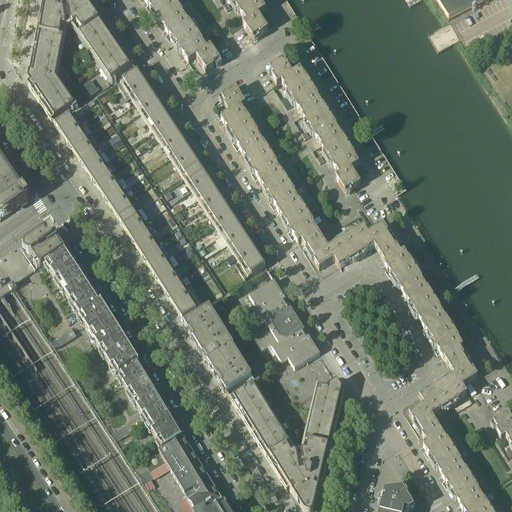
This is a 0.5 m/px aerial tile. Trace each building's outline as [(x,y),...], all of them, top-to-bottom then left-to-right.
[(30,87),(27,89),(52,124),(52,123),(70,111),(74,109),(58,86),(60,84),(69,78),(62,68),(60,68),(58,67),(63,41),(66,27),(63,12),(62,10),(67,9),(68,11),(71,26),(79,38),(86,48),(94,59),(102,70),(110,83),(114,81),(132,68),(133,68),(124,56),(116,44),(108,33),(101,23),(85,0),(84,0),(83,1),(81,0),(46,0),(45,9),(42,8),(36,36),(28,83),(30,87)] [(175,6),(170,0),(143,0),(156,19),(175,6)] [(258,18),(265,13),(256,0),(246,0),(235,8),(246,25),(242,27),(253,43),(268,33),(258,18)] [(511,0),(433,0),(448,23),(490,0),(511,0)] [(175,6),(156,19),(177,48),(195,36),(175,6)] [(195,36),(177,48),(189,65),(196,60),(206,75),(221,65),(210,49),(206,51),(195,36)] [(292,77),(283,63),(267,72),(276,88),(281,85),(292,102),(311,90),(299,72),(292,77)] [(213,192),(202,175),(202,174),(201,174),(199,170),(199,169),(198,169),(187,152),(187,151),(186,151),(175,134),(176,133),(175,133),(163,116),(164,115),(163,115),(151,98),(152,97),(151,97),(145,88),(145,87),(142,82),(141,82),(140,80),(140,79),(139,79),(136,75),(137,75),(137,74),(116,87),(126,102),(129,99),(233,257),(238,266),(235,268),(244,283),(265,269),(264,268),(264,269),(261,265),(262,264),(261,264),(260,264),(259,262),(260,261),(256,256),(255,256),(249,247),(250,246),(249,246),(237,229),(238,228),(237,228),(226,211),(226,210),(225,210),(214,193),(214,192),(213,192)] [(90,82),(81,88),(88,99),(97,93),(90,82)] [(311,90),(292,102),(310,132),(329,120),(311,90)] [(221,121),(232,140),(251,128),(240,110),(245,107),(235,92),(220,102),(221,101),(226,109),(224,110),(228,116),(221,121)] [(81,111),(75,115),(79,120),(84,117),(81,111)] [(55,127),(54,128),(55,128),(58,132),(57,132),(58,133),(60,135),(59,136),(63,141),(64,141),(68,147),(70,150),(69,150),(70,151),(82,168),(81,168),(82,169),(94,186),(93,186),(94,187),(106,204),(105,204),(106,204),(106,205),(106,204),(118,222),(117,222),(118,223),(118,222),(121,226),(120,227),(121,228),(121,227),(133,245),(132,245),(133,246),(133,245),(144,263),(144,264),(145,264),(156,281),(155,281),(155,282),(156,282),(167,299),(167,300),(168,300),(174,309),(173,310),(177,315),(178,315),(179,317),(178,318),(179,318),(180,318),(182,322),(181,323),(182,323),(183,322),(203,310),(199,305),(193,296),(190,298),(184,289),(172,271),(161,253),(149,235),(139,218),(138,217),(134,211),(133,210),(122,193),(110,175),(98,157),(91,147),(96,144),(91,136),(92,136),(84,124),(82,125),(78,120),(74,114),(55,127)] [(329,120),(310,132),(328,161),(347,150),(329,120)] [(251,128),(232,140),(251,170),(270,158),(251,128)] [(351,172),(358,167),(347,150),(328,161),(339,178),(335,180),(345,196),(360,187),(351,172)] [(0,157),(0,223),(12,216),(11,213),(16,210),(17,211),(27,204),(26,203),(29,201),(25,196),(24,194),(25,193),(0,157)] [(270,158),(251,170),(269,199),(288,188),(270,158)] [(288,229),(307,217),(288,188),(269,199),(288,229)] [(172,211),(176,216),(183,212),(179,206),(172,211)] [(181,215),(174,219),(179,225),(185,221),(181,215)] [(326,249),(318,235),(307,217),(288,229),(298,246),(301,244),(305,251),(307,250),(312,257),(326,249)] [(189,226),(183,230),(186,235),(192,231),(189,226)] [(367,237),(363,229),(345,241),(356,260),(374,249),(376,253),(390,244),(386,237),(388,236),(383,228),(367,237)] [(326,230),(322,232),(327,240),(331,237),(326,230)] [(37,241),(38,243),(33,246),(32,244),(19,252),(26,262),(28,261),(35,273),(45,267),(65,253),(64,253),(65,252),(57,240),(56,241),(54,239),(55,239),(51,234),(48,236),(47,234),(37,241)] [(356,260),(345,241),(327,251),(326,249),(312,257),(315,263),(314,264),(319,272),(334,263),(339,271),(356,260)] [(415,272),(410,264),(403,254),(400,256),(396,249),(380,259),(396,284),(415,272)] [(95,298),(81,276),(71,261),(65,253),(45,267),(50,275),(75,312),(95,298)] [(433,302),(422,284),(415,272),(396,284),(414,314),(433,302)] [(182,283),(186,288),(192,284),(189,279),(182,283)] [(286,304),(274,284),(249,299),(255,310),(249,314),(260,332),(251,337),(261,354),(270,348),(272,351),(281,366),(288,362),(294,373),(320,357),(307,337),(306,337),(304,335),(305,334),(288,307),(287,307),(285,304),(286,304)] [(8,289),(11,293),(13,292),(16,290),(14,287),(13,285),(8,289)] [(95,298),(75,312),(80,319),(100,306),(95,298)] [(433,302),(414,314),(433,344),(452,332),(433,302)] [(100,306),(80,319),(79,320),(89,337),(89,338),(111,324),(106,315),(103,310),(100,306)] [(188,335),(214,319),(211,315),(213,314),(210,310),(183,327),(188,335)] [(246,324),(243,318),(238,321),(241,327),(246,324)] [(193,343),(220,326),(218,322),(216,323),(214,319),(188,335),(193,343)] [(122,341),(111,324),(89,338),(90,339),(90,338),(94,345),(94,346),(95,347),(100,354),(99,354),(100,355),(122,341)] [(197,350),(223,334),(221,331),(222,330),(220,326),(193,343),(197,350)] [(54,353),(72,341),(76,339),(71,332),(50,346),(54,353)] [(452,332),(433,344),(448,370),(451,375),(466,366),(467,365),(465,360),(464,359),(459,351),(462,350),(452,332)] [(202,357),(229,341),(227,337),(225,338),(223,334),(197,350),(202,357)] [(133,358),(122,341),(100,355),(100,356),(101,356),(105,363),(106,364),(110,371),(111,372),(133,358)] [(207,366),(232,351),(233,350),(230,346),(232,345),(229,341),(202,357),(207,366)] [(212,374),(239,358),(236,353),(234,354),(232,351),(207,366),(212,374)] [(133,358),(111,372),(111,373),(117,381),(118,380),(138,367),(133,358)] [(217,382),(242,366),(239,362),(241,361),(239,358),(212,374),(217,382)] [(222,390),(248,373),(245,368),(244,370),(242,366),(217,382),(222,390)] [(454,378),(437,389),(449,408),(466,397),(462,389),(477,380),(472,372),(470,373),(466,366),(451,375),(454,378)] [(168,415),(153,391),(138,367),(118,380),(142,419),(110,438),(115,445),(131,436),(146,426),(147,427),(168,415)] [(226,397),(251,382),(249,378),(250,377),(248,373),(222,390),(226,397)] [(249,390),(229,402),(237,415),(245,427),(252,438),(259,450),(266,461),(281,485),(284,483),(289,492),(291,496),(290,496),(290,497),(290,498),(289,498),(289,499),(290,499),(290,500),(297,511),(316,511),(321,495),(321,494),(321,493),(320,493),(320,492),(319,492),(319,491),(318,491),(319,487),(321,477),(325,478),(331,450),(334,438),(338,423),(344,396),(341,396),(341,392),(337,384),(329,389),(328,390),(328,392),(318,389),(311,417),(308,432),(305,444),(302,458),(304,473),(304,475),(299,476),(299,474),(296,459),(289,447),(282,436),(275,424),(268,412),(260,401),(252,388),(249,390)] [(423,408),(408,417),(413,425),(415,424),(419,431),(433,422),(431,419),(449,408),(437,389),(419,400),(423,408)] [(182,439),(177,431),(168,415),(147,427),(162,451),(182,439)] [(511,424),(507,417),(491,427),(501,442),(505,439),(511,450),(511,424)] [(433,422),(419,431),(423,437),(421,438),(426,445),(423,447),(435,467),(454,455),(433,422)] [(445,422),(441,424),(446,431),(449,429),(445,422)] [(208,482),(182,439),(162,451),(158,453),(132,470),(138,480),(149,474),(150,475),(170,463),(174,469),(169,472),(176,482),(180,479),(184,486),(180,489),(194,511),(202,511),(220,501),(208,482)] [(454,455),(435,467),(454,497),(473,485),(454,455)] [(488,511),(485,505),(473,485),(454,497),(462,511),(488,511)] [(414,511),(415,511),(403,491),(383,494),(378,511),(414,511)] [(227,511),(220,501),(202,511),(227,511)]
